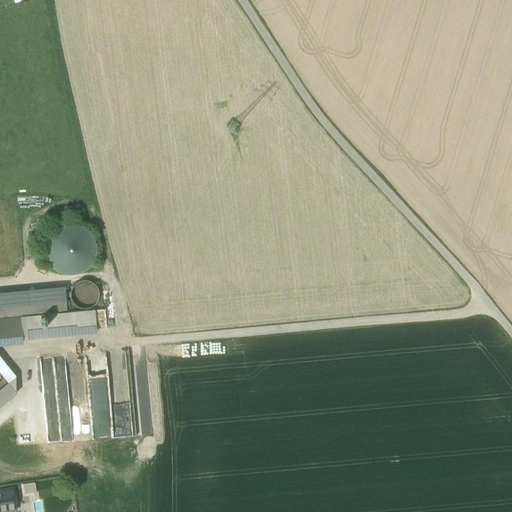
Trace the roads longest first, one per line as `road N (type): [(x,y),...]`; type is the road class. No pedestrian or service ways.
road 1 (track): [(466,277),(116,342),(19,352)]
road 2 (unclassified): [(511,334),(318,115),(243,0)]
road 3 (track): [(116,342),(137,511)]
